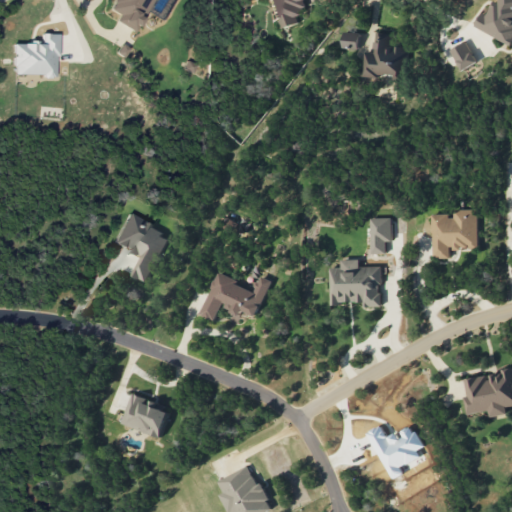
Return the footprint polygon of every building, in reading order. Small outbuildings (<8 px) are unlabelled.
[(151,0),(110,0),(106,8),(118,15),(114,22),(135,32),(151,0)] [(268,0),(274,20),(280,19),(282,28),(300,23),(298,15),(308,12),(304,0),(268,0)] [(475,26),(511,45),(511,43),(511,0),(497,0),(497,2),(494,1),(487,14),(483,11),(475,26)] [(360,32),(345,32),(344,47),(359,48),(360,32)] [(364,74),(408,77),(410,46),(395,45),(396,34),(377,32),(375,52),(366,52),(364,74)] [(57,34),(41,33),(41,43),(13,43),(12,75),(56,76),(57,34)] [(451,48),(461,70),(478,63),(468,41),(451,48)] [(129,49),(121,44),(114,54),(122,59),(129,49)] [(182,70),(192,74),(196,65),(186,60),(182,70)] [(478,209),(454,209),(454,214),(433,214),(434,257),(450,257),(450,248),(478,248),(478,209)] [(127,214),(113,243),(141,257),(133,275),(147,282),(170,235),(127,214)] [(387,253),(387,240),(393,240),(393,217),(372,218),(373,253),(387,253)] [(331,267),(332,303),(364,302),(364,306),(382,306),(381,266),(361,266),(360,259),(342,259),(342,267),(331,267)] [(272,280),(261,275),(254,291),(238,284),(240,280),(219,272),(202,314),(217,320),(222,307),(245,316),(246,312),(257,316),(272,280)] [(469,413),(489,410),(490,417),(508,414),(507,406),(511,405),(511,367),(501,369),(502,373),(489,375),(464,378),(469,413)] [(161,437),(172,408),(133,394),(122,423),(161,437)] [(268,511),(275,509),(262,482),(258,484),(250,466),(219,479),(225,493),(224,493),(232,511),(268,511)]
